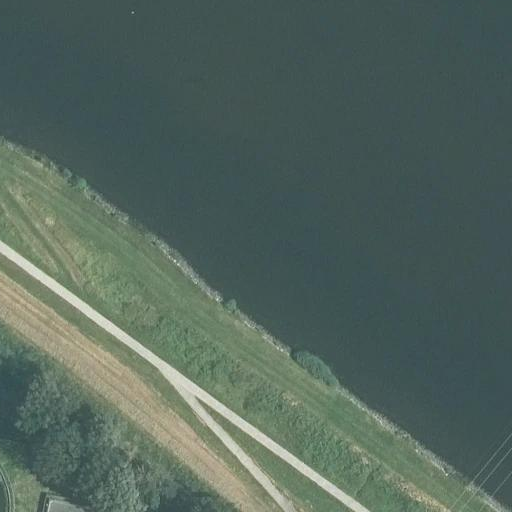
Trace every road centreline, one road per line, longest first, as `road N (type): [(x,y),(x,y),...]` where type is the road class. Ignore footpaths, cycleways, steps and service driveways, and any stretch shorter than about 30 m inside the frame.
road 1 (track): [(0,175),(459,511)]
road 2 (track): [(0,191),(94,316)]
